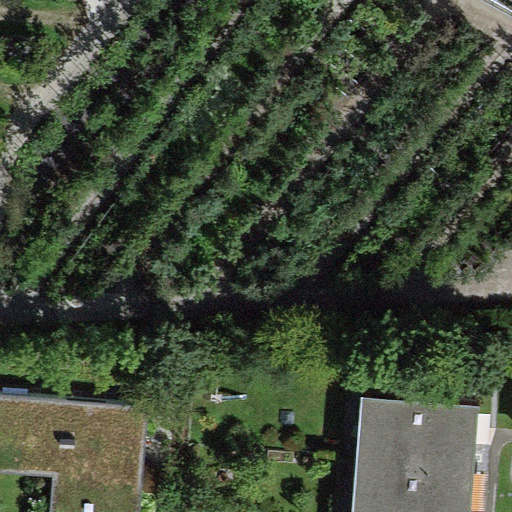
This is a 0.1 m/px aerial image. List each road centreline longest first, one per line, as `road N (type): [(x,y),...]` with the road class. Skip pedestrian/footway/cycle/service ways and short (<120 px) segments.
road 1 (track): [(511,273),(6,293),(0,287)]
road 2 (track): [(238,0),(6,293)]
road 3 (track): [(439,0),(199,285)]
road 4 (track): [(329,0),(97,289)]
road 5 (track): [(504,24),(293,282)]
road 6 (track): [(0,147),(117,0)]
road 7 (track): [(511,152),(410,277)]
